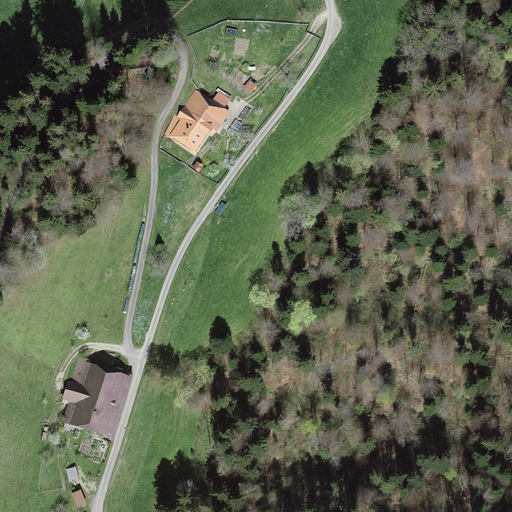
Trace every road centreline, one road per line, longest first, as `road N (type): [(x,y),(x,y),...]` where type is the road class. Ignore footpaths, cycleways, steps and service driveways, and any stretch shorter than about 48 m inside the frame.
road 1 (track): [(330,1),(317,60),(174,266),(96,511)]
road 2 (track): [(142,360),(126,339),(152,204),(157,128),(185,64),(173,38)]
road 3 (track): [(173,38),(140,35),(73,87),(0,229)]
road 4 (track): [(154,175),(205,149),(330,6)]
